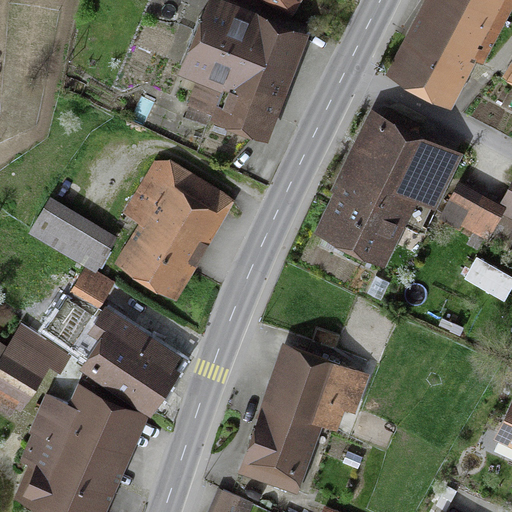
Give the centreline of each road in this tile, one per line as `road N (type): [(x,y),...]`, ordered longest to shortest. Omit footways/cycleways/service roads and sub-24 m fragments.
road 1 (primary): [(163,511),(250,269),(346,68)]
road 2 (residential): [(511,152),(346,68)]
